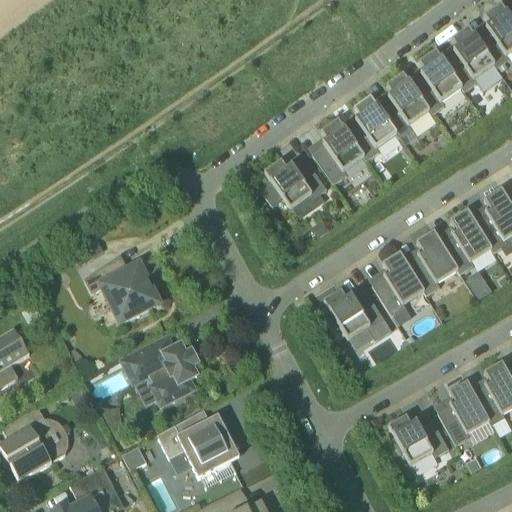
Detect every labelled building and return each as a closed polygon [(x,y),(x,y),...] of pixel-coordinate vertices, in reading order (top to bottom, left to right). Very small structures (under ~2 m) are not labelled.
[(475,42),(493,69),(496,73),(510,63),(507,59),(511,55),(511,23),(501,8),(484,20),(491,30),(488,33),(486,31),(485,31),(487,34),(476,42),(475,42)] [(475,42),(476,42),(468,31),(451,43),(459,53),(455,56),(454,54),(453,54),(454,57),(443,65),(442,66),(461,92),(463,96),(477,86),(474,83),(493,69),(475,42)] [(442,66),(443,65),(436,54),(419,66),(426,77),(423,79),(421,77),(420,78),(422,80),(411,88),(410,89),(429,115),(431,119),(444,110),(442,106),(461,92),(442,66)] [(410,89),(411,88),(403,77),(386,89),(394,100),(390,102),(389,100),(388,101),(389,103),(378,111),(377,112),(395,138),(398,142),(412,132),(409,129),(429,115),(410,89)] [(377,112),(378,111),(371,101),(354,113),(361,123),(358,125),(356,123),(355,124),(357,126),(345,134),(344,135),(365,165),(366,165),(379,156),(376,152),(395,138),(377,112)] [(344,135),(345,134),(338,124),(321,136),(328,146),(325,149),(323,146),(322,147),(324,149),(312,158),(333,188),(346,179),(347,180),(367,167),(366,165),(365,165),(344,135)] [(281,164),(264,176),(271,187),(261,194),(260,191),(259,192),(272,211),(273,211),(272,208),(281,201),(290,213),(292,212),(311,199),(313,202),(319,198),(326,193),(323,189),(327,186),(319,176),(316,178),(305,163),(292,172),(291,169),(290,170),(291,172),(288,175),(283,168),(281,164)] [(511,211),(507,204),(508,203),(501,192),(484,204),(491,214),(487,217),(486,214),(485,215),(486,217),(475,225),(474,225),(491,253),(493,256),(507,247),(505,244),(511,239),(511,211)] [(474,225),(475,225),(468,214),(450,225),(457,236),(454,238),(452,236),(451,237),(453,239),(441,246),(440,247),(457,274),(459,278),(473,269),(471,265),(491,253),(474,225)] [(329,233),(322,223),(310,232),(318,242),(329,233)] [(440,247),(441,246),(434,235),(417,247),(424,257),(420,260),(419,257),(418,258),(419,260),(408,268),(406,269),(423,296),(425,299),(439,290),(437,287),(457,274),(440,247)] [(406,269),(408,268),(401,257),(383,268),(390,279),(386,281),(385,279),(384,279),(385,281),(372,289),(392,320),(406,312),(404,308),(423,296),(406,269)] [(84,283),(90,298),(99,293),(117,328),(159,307),(139,268),(128,273),(120,259),(84,283)] [(376,311),(365,294),(352,302),(351,299),(350,300),(351,303),(348,305),(343,298),(341,294),(323,305),(330,316),(327,318),(336,333),(340,331),(347,343),(349,343),(364,333),(366,331),(373,343),(375,345),(391,334),(376,311)] [(43,318),(36,306),(21,315),(28,326),(43,318)] [(0,391),(18,381),(10,370),(29,358),(13,332),(0,340),(0,391)] [(381,357),(400,346),(393,335),(375,346),(381,357)] [(416,345),(412,339),(407,342),(411,348),(416,345)] [(149,349),(119,365),(131,388),(145,380),(144,378),(155,373),(161,386),(157,389),(154,394),(155,399),(159,403),(165,405),(170,403),(171,404),(176,401),(193,392),(189,383),(196,379),(191,369),(197,366),(191,355),(191,354),(185,357),(180,348),(173,352),(167,340),(149,349)] [(409,346),(406,341),(400,345),(403,350),(409,346)] [(504,417),(511,412),(511,387),(507,378),(508,377),(502,366),(484,376),(490,387),(486,389),(485,387),(484,387),(485,390),(473,397),(489,426),(491,429),(492,429),(504,422),(502,418),(504,417)] [(218,384),(229,396),(239,386),(228,375),(218,384)] [(449,396),(451,399),(455,407),(452,409),(450,406),(449,407),(451,410),(439,417),(438,416),(437,417),(447,434),(455,449),(470,441),(468,438),(489,426),(473,397),(469,389),(467,385),(449,396)] [(73,403),(85,397),(81,389),(69,395),(73,403)] [(55,440),(65,434),(62,430),(58,426),(54,424),(49,423),(44,423),(37,412),(19,423),(2,433),(8,444),(0,448),(0,453),(5,462),(10,471),(19,486),(36,476),(65,458),(55,440)] [(218,419),(209,424),(204,414),(173,429),(173,430),(156,439),(169,462),(172,461),(184,455),(191,469),(192,471),(198,482),(200,481),(215,474),(216,477),(231,470),(232,469),(231,466),(240,461),(235,452),(239,450),(236,448),(234,445),(228,433),(227,430),(227,427),(223,429),(218,419)] [(120,418),(120,416),(106,424),(119,448),(122,428),(121,426),(121,424),(121,422),(120,420),(120,418)] [(449,453),(430,421),(417,428),(416,425),(415,426),(416,429),(412,431),(406,420),(388,430),(394,441),(391,443),(400,458),(403,456),(410,469),(432,457),(434,461),(449,453)] [(138,451),(122,459),(130,475),(146,466),(138,451)] [(466,466),(471,476),(481,471),(475,461),(466,466)] [(111,511),(103,495),(113,489),(104,471),(68,489),(78,506),(69,511),(66,506),(55,511),(111,511)] [(264,511),(261,505),(247,511),(241,511),(233,497),(241,494),(240,493),(202,511),(264,511)]
